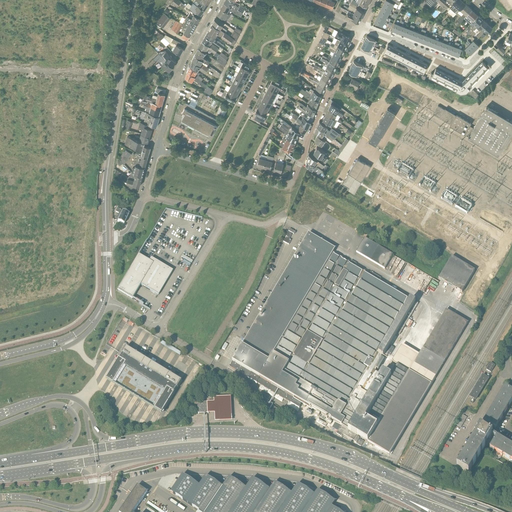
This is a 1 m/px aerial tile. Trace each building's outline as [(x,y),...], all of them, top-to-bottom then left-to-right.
[(195,1),(191,5),(188,9),(189,9),(191,11),(198,17),(199,17),(201,15),(205,10),(201,7),(202,4),(197,0),(195,0),(195,1)] [(209,4),(204,0),(197,0),(202,4),(201,7),(205,10),(209,4)] [(225,0),(224,3),(243,14),(245,9),(239,5),(238,7),(233,4),(234,1),(231,0),(225,0)] [(331,0),(328,0),(326,6),(332,8),(335,2),(337,3),(337,0),(331,0),(332,0),(331,0)] [(385,0),(383,4),(392,9),(393,9),(394,8),(393,6),(394,4),(386,0),(385,0)] [(436,0),(442,5),(438,9),(442,13),(449,5),(453,0),(436,0)] [(460,10),(466,4),(461,0),(455,0),(452,4),(454,5),(450,9),(456,14),(460,10)] [(511,0),(497,0),(496,3),(511,10),(511,0)] [(241,17),(243,14),(224,3),(221,9),(228,13),(229,10),(241,17)] [(381,9),(391,14),(392,12),(390,11),(392,9),(383,4),(381,9)] [(460,23),(464,18),(472,10),(466,4),(460,10),(464,13),(457,21),(460,23)] [(351,19),(354,13),(343,8),(339,5),(336,11),(339,12),(340,10),(347,13),(346,16),(351,19)] [(343,8),(354,13),(361,17),(364,12),(356,8),(355,11),(348,8),(344,6),(343,8)] [(228,13),(221,9),(217,15),(227,20),(230,14),(228,13)] [(390,15),(391,14),(381,9),(379,13),(387,17),(389,15),(390,15)] [(470,24),(472,22),(479,15),(472,10),(464,18),(470,24)] [(198,17),(191,11),(188,17),(198,22),(200,19),(198,17)] [(157,23),(163,28),(170,18),(164,13),(157,23)] [(354,13),(351,19),(359,23),(361,17),(354,13)] [(377,17),(386,22),(387,21),(389,18),(387,17),(379,13),(377,17)] [(473,31),(476,28),(483,20),(479,15),(472,22),(474,24),(468,31),(471,33),(473,31)] [(187,41),(193,30),(198,22),(188,17),(186,16),(184,19),(182,17),(179,22),(177,21),(176,21),(171,29),(177,32),(178,33),(179,31),(180,29),(185,31),(182,36),(181,36),(180,37),(187,41)] [(385,24),(386,22),(377,17),(374,22),(382,27),(383,24),(385,24)] [(225,33),(227,30),(223,28),(221,27),(223,25),(215,19),(212,24),(220,30),(225,33)] [(391,30),(397,33),(402,21),(401,20),(399,24),(394,23),(391,30)] [(476,28),(480,32),(488,24),(483,20),(476,28)] [(397,33),(403,35),(406,27),(402,26),(402,23),(403,21),(402,21),(397,33)] [(403,35),(409,37),(415,22),(412,21),(411,24),(412,24),(410,29),(406,27),(403,35)] [(414,39),(417,32),(413,30),(414,25),(415,26),(416,21),(415,21),(415,22),(409,37),(414,39)] [(208,31),(216,36),(220,30),(212,24),(208,31)] [(488,24),(480,32),(476,36),(478,38),(485,31),(487,34),(492,28),(488,24)] [(414,39),(419,41),(424,29),(423,29),(421,33),(417,32),(414,39)] [(419,41),(425,43),(428,36),(424,34),(425,30),(424,29),(419,41)] [(234,30),(230,36),(236,41),(240,34),(234,30)] [(436,48),(439,40),(440,37),(436,36),(437,34),(438,31),(437,30),(435,34),(431,46),(436,48)] [(205,36),(212,41),(222,48),(224,45),(217,41),(214,39),(216,36),(208,31),(205,36)] [(337,39),(348,44),(350,38),(343,34),(338,31),(335,36),(335,35),(334,37),(337,39)] [(225,33),(221,38),(230,44),(231,44),(234,46),(236,41),(230,36),(225,33)] [(425,43),(431,46),(435,34),(434,33),(432,37),(428,36),(425,43)] [(162,35),(158,39),(161,41),(165,46),(166,46),(170,42),(165,37),(164,37),(162,35)] [(202,41),(216,52),(219,54),(221,51),(219,50),(218,49),(219,49),(211,43),(212,41),(205,36),(202,41)] [(363,42),(361,47),(362,47),(369,51),(372,52),(377,41),(375,40),(367,36),(364,40),(363,42)] [(448,52),(451,45),(446,43),(448,38),(449,36),(447,36),(446,38),(442,50),(448,52)] [(319,42),(324,45),(325,43),(327,40),(322,37),(319,42)] [(436,48),(442,50),(446,38),(445,38),(443,42),(439,40),(436,48)] [(171,42),(176,44),(174,47),(172,51),(180,55),(183,48),(179,46),(180,43),(173,39),(171,42)] [(345,49),(348,44),(337,39),(335,44),(345,49)] [(160,51),(164,48),(157,40),(153,44),(160,51)] [(458,42),(453,54),(459,57),(462,49),(458,47),(459,43),(460,43),(461,41),(458,40),(458,42)] [(466,41),(475,50),(479,46),(473,40),(470,44),(466,40),(466,41)] [(215,54),(216,52),(202,41),(199,46),(207,52),(208,50),(207,50),(208,49),(215,54)] [(470,55),(475,50),(466,41),(465,42),(468,46),(465,49),(470,55)] [(448,52),(453,54),(458,42),(457,42),(454,46),(451,45),(448,52)] [(345,49),(335,44),(333,47),(325,43),(324,45),(329,48),(342,54),(345,49)] [(388,44),(383,53),(384,53),(387,55),(393,59),(393,58),(400,61),(400,62),(406,65),(407,64),(413,68),(413,69),(419,72),(420,71),(423,73),(424,71),(427,65),(422,62),(422,61),(420,60),(420,61),(409,55),(407,53),(406,54),(396,48),(394,47),(393,47),(388,44)] [(506,48),(504,51),(500,46),(497,49),(503,55),(507,49),(506,48)] [(194,55),(208,65),(210,62),(203,57),(204,55),(205,55),(206,53),(198,47),(194,55)] [(320,54),(322,50),(316,48),(313,53),(319,56),(320,54)] [(339,60),(342,54),(329,48),(328,50),(333,53),(332,56),(339,60)] [(159,54),(173,68),(176,62),(166,51),(160,52),(159,54)] [(169,71),(173,68),(159,54),(148,64),(150,67),(157,60),(161,65),(162,64),(169,71)] [(224,62),(226,60),(220,55),(219,54),(217,57),(224,62)] [(322,55),(320,54),(319,56),(322,57),(337,65),(339,60),(332,56),(329,54),(328,58),(322,55)] [(207,67),(208,65),(194,55),(192,60),(207,71),(209,68),(207,67)] [(334,70),(337,65),(322,57),(321,60),(325,62),(324,65),(334,70)] [(204,74),(207,71),(192,60),(190,66),(197,71),(198,69),(204,74)] [(350,67),(348,72),(357,76),(359,77),(364,66),(362,65),(354,61),(352,65),(351,65),(350,67)] [(433,73),(432,76),(456,89),(456,90),(461,93),(466,92),(470,88),(469,87),(488,67),(482,61),(464,80),(462,82),(459,80),(436,69),(433,73)] [(249,72),(252,67),(243,62),(240,67),(240,68),(249,72)] [(331,76),(334,70),(324,65),(322,68),(315,65),(314,67),(331,76)] [(187,71),(201,81),(202,80),(201,79),(202,78),(198,75),(199,73),(197,71),(190,66),(187,71)] [(329,81),(331,76),(314,67),(313,69),(322,74),(321,77),(329,81)] [(247,77),(249,72),(240,68),(238,72),(247,77)] [(201,81),(187,71),(185,77),(192,82),(194,79),(206,88),(203,92),(210,95),(213,90),(201,81)] [(244,82),(247,77),(238,72),(235,77),(244,82)] [(326,86),(329,81),(321,77),(318,76),(317,79),(310,75),(309,77),(309,78),(326,86)] [(244,82),(235,77),(233,82),(242,87),(244,82)] [(280,88),(282,83),(273,78),(270,83),(271,84),(279,88),(280,88)] [(322,94),(326,86),(309,78),(308,80),(317,85),(315,88),(316,88),(315,89),(322,94)] [(349,84),(357,88),(360,82),(352,78),(349,84)] [(242,87),(233,82),(230,87),(239,92),(242,87)] [(268,88),(277,93),(279,88),(271,84),(268,88)] [(237,96),(239,92),(230,87),(228,92),(227,91),(227,92),(237,97),(237,96)] [(265,93),(274,98),(277,93),(268,88),(265,93)] [(305,91),(319,101),(321,96),(313,90),(313,91),(311,89),(309,91),(306,90),(305,91)] [(473,90),(469,93),(475,99),(479,95),(473,90)] [(316,107),(319,101),(305,91),(304,94),(306,95),(304,98),(308,101),(316,107)] [(234,102),(237,97),(227,92),(225,97),(234,102)] [(416,105),(393,92),(390,98),(412,111),(416,105)] [(146,100),(162,105),(165,94),(162,94),(159,93),(157,97),(153,95),(152,98),(149,97),(146,100)] [(263,98),(272,103),(274,98),(265,93),(263,98)] [(260,103),(269,107),(272,103),(263,98),(260,103)] [(161,110),(162,105),(146,100),(146,101),(145,103),(142,102),(141,103),(161,110)] [(159,115),(161,110),(141,103),(141,104),(144,105),(144,108),(150,110),(149,112),(159,115)] [(212,136),(220,121),(194,107),(195,106),(190,104),(189,105),(187,104),(186,106),(180,103),(178,107),(180,108),(177,113),(183,116),(181,120),(212,136)] [(258,108),(267,112),(269,107),(260,103),(258,108)] [(298,105),(313,116),(315,110),(315,109),(307,104),(306,107),(300,103),(298,105)] [(340,112),(340,113),(338,112),(340,109),(331,103),(329,108),(337,114),(341,117),(342,117),(344,115),(340,112)] [(313,116),(298,105),(297,108),(304,113),(302,115),(310,121),(313,116)] [(433,113),(440,117),(445,110),(438,106),(433,113)] [(449,126),(498,155),(511,132),(511,121),(506,118),(507,117),(498,111),(497,113),(486,106),(473,128),(470,126),(471,123),(456,114),(446,109),(441,118),(451,124),(449,126)] [(255,113),(264,118),(267,112),(258,108),(258,107),(255,113)] [(334,119),(337,114),(329,108),(326,114),(334,119)] [(368,140),(376,145),(396,113),(388,108),(368,140)] [(144,123),(150,125),(156,127),(160,117),(146,112),(144,117),(145,118),(144,123)] [(310,121),(302,115),(301,114),(299,116),(295,113),(292,117),(308,128),(311,121),(310,121)] [(337,121),(334,119),(326,114),(323,120),(331,125),(331,124),(334,126),(337,121)] [(308,128),(292,117),(290,119),(297,124),(295,127),(297,129),(304,133),(308,128)] [(316,126),(333,139),(334,140),(339,133),(331,128),(329,131),(326,128),(328,127),(319,121),(316,126)] [(150,125),(144,123),(140,122),(139,127),(143,128),(141,133),(150,136),(152,129),(149,128),(150,125)] [(280,126),(297,138),(300,133),(291,126),(289,125),(288,127),(283,123),(280,126)] [(295,143),(297,138),(280,126),(279,128),(285,133),(284,135),(285,135),(295,143)] [(332,141),(333,139),(316,126),(315,132),(318,134),(317,135),(321,138),(324,135),(332,141)] [(135,139),(145,142),(148,143),(150,136),(141,134),(140,137),(136,136),(135,139)] [(293,148),(295,143),(285,135),(282,139),(282,140),(293,148)] [(321,138),(317,135),(315,141),(322,146),(325,141),(321,138)] [(136,154),(148,158),(151,147),(144,145),(145,142),(135,139),(128,137),(125,145),(129,146),(130,146),(137,148),(136,153),(136,154)] [(292,152),(293,148),(282,140),(279,144),(282,146),(282,147),(283,147),(290,152),(291,151),(292,152)] [(265,144),(264,143),(257,155),(260,156),(261,154),(267,145),(265,144)] [(327,153),(323,151),(317,146),(314,153),(324,161),(322,163),(325,165),(329,159),(327,158),(324,156),(327,153)] [(339,155),(341,152),(338,151),(336,149),(334,152),(333,152),(331,155),(336,159),(339,155)] [(136,164),(145,167),(148,158),(136,154),(136,155),(137,156),(136,160),(135,160),(133,164),(136,164)] [(267,156),(261,154),(260,156),(260,158),(259,157),(257,166),(264,168),(266,159),(267,156)] [(270,170),(273,162),(273,160),(276,161),(278,155),(275,154),(274,157),(267,155),(267,156),(266,159),(264,168),(270,170)] [(307,160),(317,167),(318,165),(322,168),(324,165),(309,154),(307,160)] [(355,178),(361,182),(371,166),(365,162),(364,163),(357,159),(348,173),(355,178)] [(308,167),(316,172),(318,168),(317,167),(307,160),(305,164),(308,167)] [(276,162),(273,171),(281,173),(282,169),(283,165),(276,162)] [(131,173),(142,176),(145,167),(136,164),(134,168),(133,168),(131,173)] [(408,174),(411,173),(411,170),(406,170),(406,165),(401,165),(401,171),(408,170),(408,174)] [(128,178),(123,175),(121,177),(127,181),(127,183),(139,187),(142,176),(131,173),(130,177),(132,177),(132,180),(130,179),(130,178),(128,178)] [(349,184),(346,188),(352,192),(355,188),(349,184)] [(442,198),(454,204),(458,197),(446,191),(442,198)] [(119,213),(115,220),(124,225),(129,214),(117,209),(115,212),(119,213)] [(410,299),(348,262),(341,258),(333,253),(335,249),(309,234),(233,362),(230,367),(248,378),(257,384),(257,383),(291,403),(290,404),(299,409),(299,408),(302,403),(341,426),(338,431),(348,437),(354,441),(357,436),(368,442),(389,455),(445,362),(468,323),(446,310),(423,349),(417,358),(400,348),(392,362),(397,365),(390,377),(383,372),(381,376),(373,372),(375,369),(378,371),(385,360),(381,358),(382,356),(383,357),(384,356),(386,357),(388,355),(385,353),(390,346),(391,346),(397,337),(395,337),(397,334),(399,336),(408,320),(418,304),(410,299)] [(385,269),(393,255),(365,238),(356,252),(385,269)] [(141,286),(159,297),(173,272),(151,259),(149,263),(139,256),(118,291),(133,300),(141,286)] [(442,281),(462,293),(475,271),(455,259),(442,281)] [(162,343),(180,355),(182,352),(163,340),(162,343)] [(162,415),(182,381),(126,347),(109,376),(106,380),(162,415)] [(491,373),(495,366),(490,363),(486,370),(491,373)] [(475,400),(488,379),(482,376),(469,397),(475,400)] [(496,438),(497,437),(490,432),(492,428),(496,430),(496,429),(494,429),(511,399),(511,391),(505,387),(484,423),(483,423),(477,432),(478,433),(457,468),(469,475),(486,446),(493,436),(496,438)] [(214,402),(208,402),(209,414),(215,413),(215,422),(232,421),(231,397),(214,398),(214,402)] [(198,414),(209,414),(208,402),(198,403),(198,414)] [(264,410),(268,412),(273,405),(268,402),(264,410)] [(459,422),(463,425),(467,418),(463,415),(459,422)] [(511,445),(497,437),(496,438),(490,448),(511,461),(511,445)] [(340,511),(332,507),(335,502),(318,490),(315,495),(298,484),(291,494),(275,482),(270,490),(252,478),(246,489),(229,477),(222,487),(206,476),(199,486),(182,475),(171,492),(199,511),(134,511),(147,492),(138,486),(119,511),(340,511)] [(159,511),(163,511),(148,502),(147,504),(159,511)]
